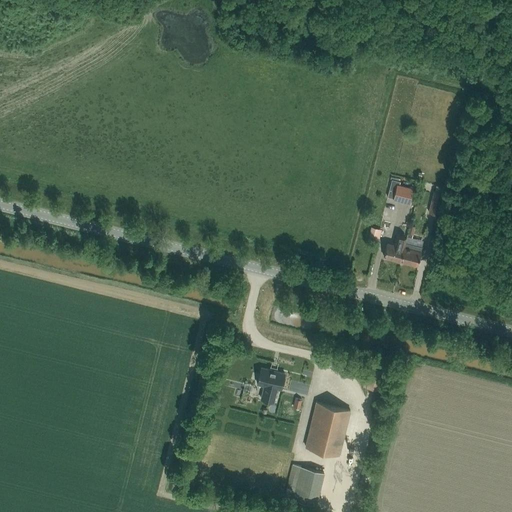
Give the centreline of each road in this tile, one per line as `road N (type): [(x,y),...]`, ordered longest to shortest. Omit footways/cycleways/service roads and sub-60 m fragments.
road 1 (tertiary): [(511,332),(0,205)]
road 2 (track): [(376,66),(482,84),(504,0)]
